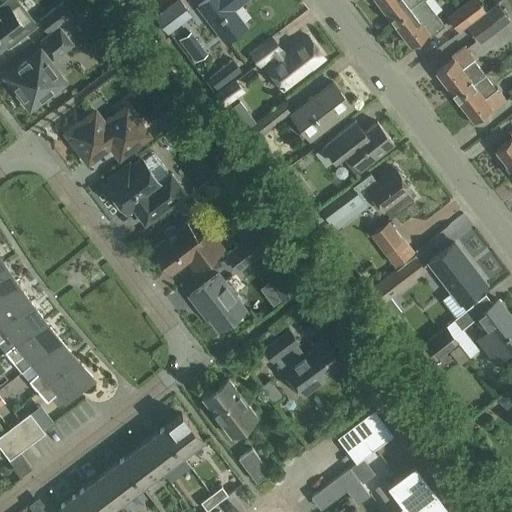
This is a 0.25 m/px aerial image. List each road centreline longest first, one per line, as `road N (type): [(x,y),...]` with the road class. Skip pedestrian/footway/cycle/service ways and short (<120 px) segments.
road 1 (residential): [(0,510),(175,373),(184,356),(178,337),(31,150),(0,173)]
road 2 (residential): [(511,248),(324,0)]
